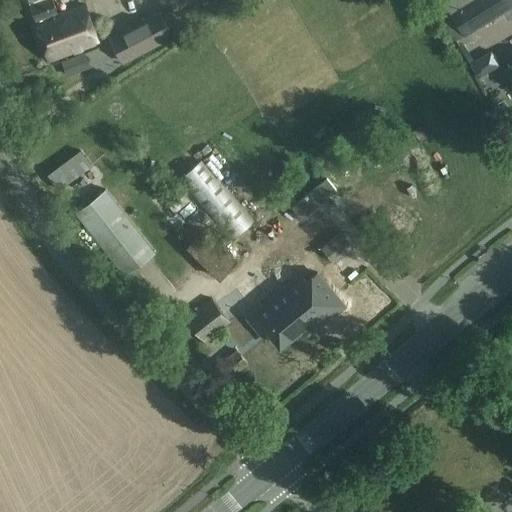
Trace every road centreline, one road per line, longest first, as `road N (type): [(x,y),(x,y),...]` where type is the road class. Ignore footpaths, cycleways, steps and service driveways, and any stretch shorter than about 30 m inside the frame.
road 1 (residential): [(267,473),(69,276),(31,227),(0,148)]
road 2 (secondary): [(267,473),(511,276)]
